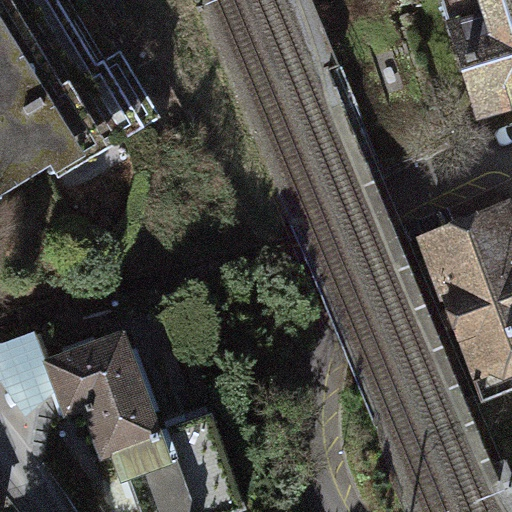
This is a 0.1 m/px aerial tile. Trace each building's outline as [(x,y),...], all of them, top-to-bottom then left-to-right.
[(0,197),(106,133),(109,95),(51,0),(6,0),(0,4),(0,197)] [(475,117),(511,105),(511,0),(442,0),(447,15),(444,15),(475,117)] [(511,210),(508,199),(417,235),(483,401),(511,389),(511,210)] [(122,336),(76,354),(88,386),(135,369),(122,336)] [(76,354),(49,364),(67,414),(86,407),(104,457),(114,453),(123,478),(128,476),(169,462),(159,433),(135,369),(88,386),(76,354)] [(212,413),(159,433),(169,462),(188,511),(237,511),(245,509),(212,413)] [(188,511),(169,462),(128,476),(140,511),(188,511)]
